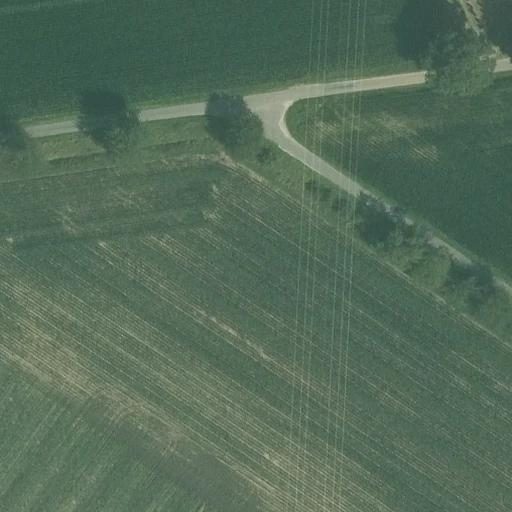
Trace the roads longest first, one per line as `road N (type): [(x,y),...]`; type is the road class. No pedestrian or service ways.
road 1 (unclassified): [(226,87),(511,282)]
road 2 (unclassified): [(226,87),(511,50)]
road 3 (unclassified): [(0,123),(226,87)]
